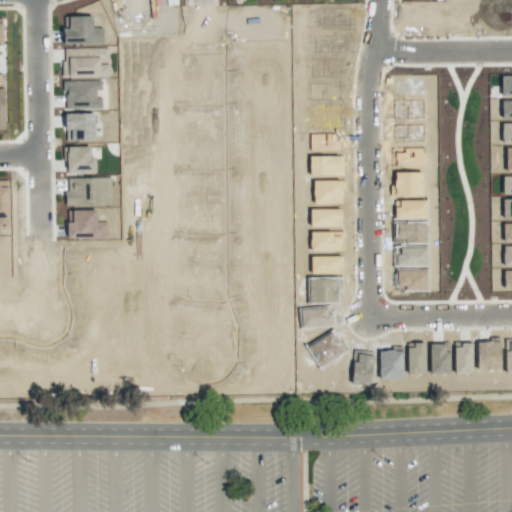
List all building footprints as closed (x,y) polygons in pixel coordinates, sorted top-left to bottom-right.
[(62,17),(62,44),(102,44),(102,27),(92,28),(92,16),(62,17)] [(108,76),(108,64),(98,64),(98,59),(107,59),(106,48),(62,48),(62,77),(108,76)] [(511,75),(500,76),(500,96),(511,96),(511,75)] [(100,80),(63,81),(63,108),(98,108),(98,90),(100,90),(100,80)] [(511,100),(500,100),(500,119),(511,118),(511,100)] [(64,141),(94,140),(93,113),(64,114),(64,141)] [(511,123),(500,123),(500,143),(511,143),(511,123)] [(89,146),(64,147),(64,174),(94,173),(94,157),(89,157),(89,146)] [(511,176),(501,177),(501,195),(511,194),(511,176)] [(65,178),(65,206),(108,204),(107,177),(65,178)] [(0,217),(7,218),(9,181),(0,180),(0,217)] [(511,198),(501,199),(501,218),(511,218),(511,198)] [(95,210),(66,210),(66,238),(106,237),(105,222),(95,222),(95,210)] [(500,241),(511,241),(511,222),(501,222),(500,241)] [(511,266),(511,246),(501,246),(501,267),(511,266)] [(511,270),(501,271),(501,290),(511,289),(511,270)] [(476,371),(499,370),(498,339),(475,339),(476,371)] [(511,340),(504,340),(503,373),(511,373),(511,340)] [(423,343),(406,343),(406,374),(424,374),(423,343)] [(471,374),(470,343),(453,343),(453,374),(471,374)] [(447,374),(447,344),(428,344),(429,374),(447,374)]
